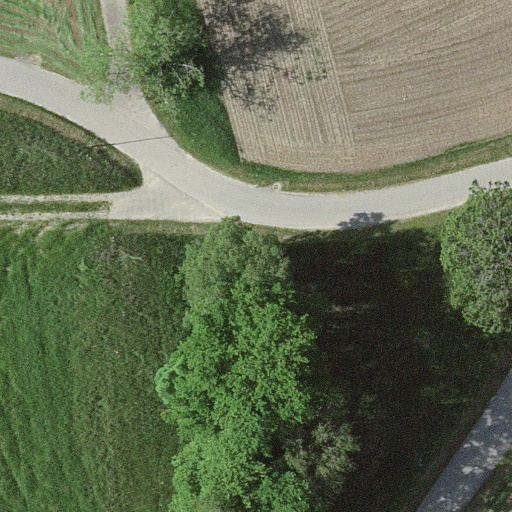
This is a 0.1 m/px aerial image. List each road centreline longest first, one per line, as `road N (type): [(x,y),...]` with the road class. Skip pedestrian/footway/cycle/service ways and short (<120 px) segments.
road 1 (unclassified): [(0,82),(46,91),(261,209),(374,207),(511,172)]
road 2 (track): [(261,209),(0,205)]
road 3 (tertiary): [(439,511),(511,400)]
